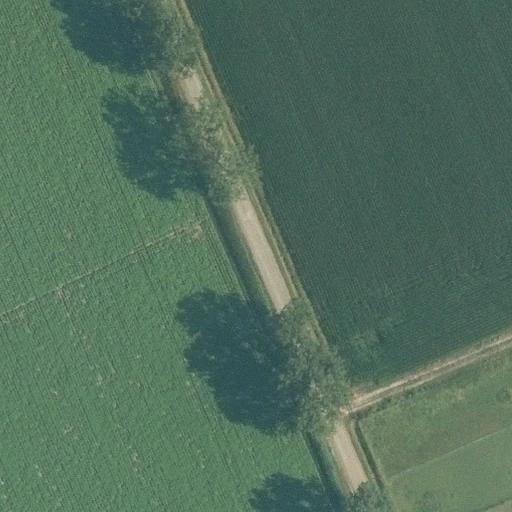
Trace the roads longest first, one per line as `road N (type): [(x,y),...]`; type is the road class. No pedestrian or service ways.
road 1 (track): [(362,511),(146,0)]
road 2 (track): [(511,336),(320,415)]
